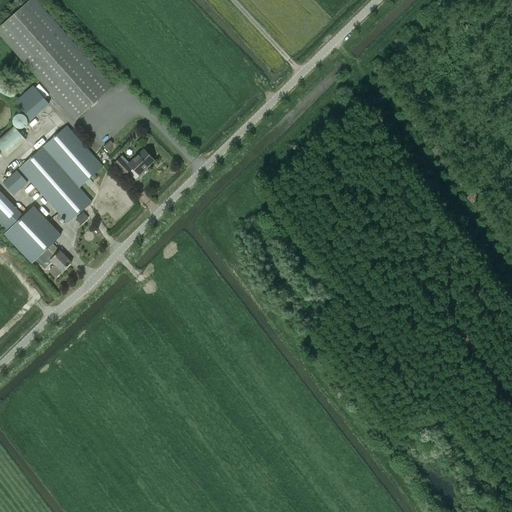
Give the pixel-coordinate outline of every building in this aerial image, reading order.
[(35,0),(29,0),(0,26),(0,35),(75,120),(113,87),(35,0)] [(0,76),(0,92),(14,97),(19,83),(8,79),(0,76)] [(33,86),(15,102),(31,120),(49,104),(33,86)] [(13,120),(13,121),(13,122),(13,123),(13,124),(14,125),(14,126),(15,126),(16,127),(17,128),(19,128),(20,129),(21,129),(22,128),(24,128),(25,127),(26,126),(27,125),(27,124),(27,123),(28,122),(28,121),(28,120),(27,119),(27,118),(27,117),(26,116),(25,115),(24,114),(22,114),(21,114),(19,114),(18,114),(17,115),(16,115),(15,116),(14,116),(14,117),(13,118),(13,119),(13,120)] [(14,126),(0,138),(0,148),(7,156),(26,139),(14,126)] [(44,147),(20,168),(68,223),(92,202),(79,188),(103,167),(67,126),(44,147)] [(122,156),(115,163),(125,174),(130,169),(132,167),(140,176),(146,171),(145,170),(154,160),(144,149),(129,164),(122,156)] [(17,170),(3,183),(13,195),(28,182),(17,170)] [(0,189),(0,225),(7,232),(9,230),(38,258),(35,260),(44,269),(52,261),(55,265),(49,271),(57,278),(71,263),(59,251),(52,244),(59,237),(30,209),(25,214),(0,189)]
